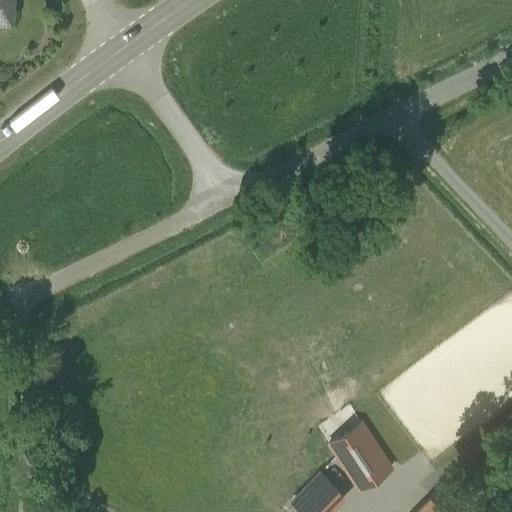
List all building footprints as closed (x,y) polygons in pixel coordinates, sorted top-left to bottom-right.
[(0,0),(0,18),(9,19),(10,0),(0,0)] [(372,413),(328,442),(334,451),(358,488),(403,460),(372,413)] [(328,465),(297,498),(312,511),(341,511),(359,493),(328,465)] [(456,511),(464,505),(443,485),(430,497),(445,511),(456,511)] [(445,511),(430,497),(415,511),(445,511)]
